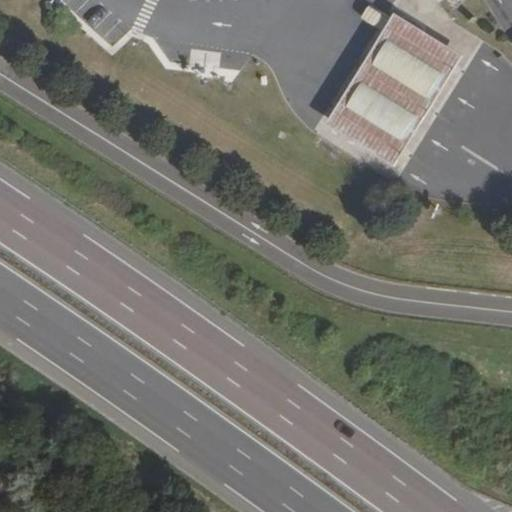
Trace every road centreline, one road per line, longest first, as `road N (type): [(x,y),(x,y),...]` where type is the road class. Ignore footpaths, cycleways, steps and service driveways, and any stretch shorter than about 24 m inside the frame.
road 1 (motorway): [(427,511),(0,211)]
road 2 (motorway): [(0,298),(306,511)]
